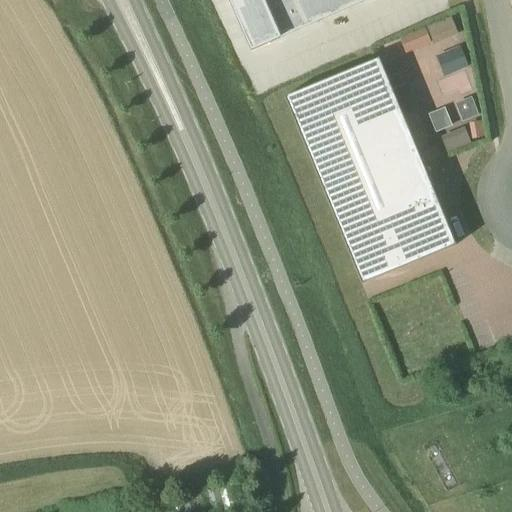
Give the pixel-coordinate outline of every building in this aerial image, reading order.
[(370,0),(224,0),(250,53),(370,0)] [(433,25),(435,41),(462,39),(460,22),(433,25)] [(429,25),(403,36),(408,48),(434,37),(429,25)] [(377,63),(284,102),(359,288),(453,250),(377,63)] [(394,84),(404,108),(414,104),(404,80),(394,84)] [(443,128),(450,146),(471,138),(464,120),(443,128)] [(178,503),(178,511),(221,511),(221,498),(202,499),(202,502),(178,503)] [(104,511),(142,511),(139,501),(125,505),(125,506),(104,511)]
